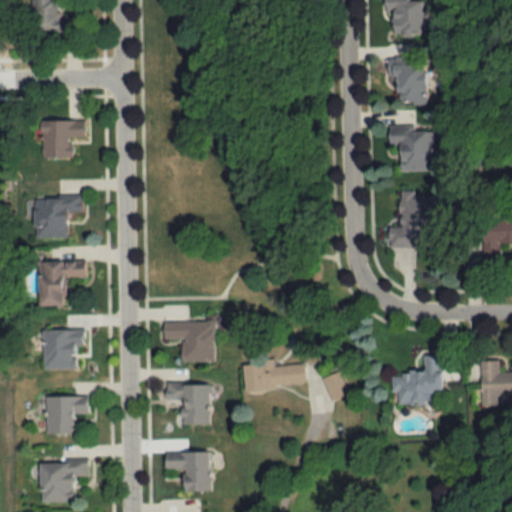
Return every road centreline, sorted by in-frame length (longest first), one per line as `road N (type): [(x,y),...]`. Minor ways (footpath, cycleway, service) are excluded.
road 1 (residential): [(131,511),(119,0)]
road 2 (residential): [(372,299),(350,247),(343,0)]
road 3 (residential): [(511,317),(412,316),(372,299)]
road 4 (residential): [(120,84),(0,84)]
